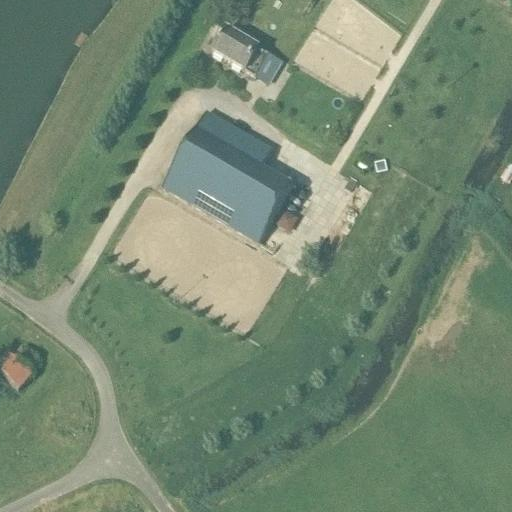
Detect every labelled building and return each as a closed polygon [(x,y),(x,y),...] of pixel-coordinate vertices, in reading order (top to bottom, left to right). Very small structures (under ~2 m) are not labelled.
[(222,0),(220,5),(232,12),(237,15),(240,9),(243,3),(238,0),(222,0)] [(268,57),(242,42),(225,32),(211,55),(254,81),(268,57)] [(346,113),(358,118),(362,107),(351,103),(346,113)] [(262,172),(272,155),(206,116),(162,191),(259,248),(293,190),(262,172)] [(285,214),(277,229),(289,236),(298,221),(285,214)] [(0,366),(0,378),(18,394),(31,378),(26,374),(36,363),(22,351),(15,359),(10,355),(0,366)]
